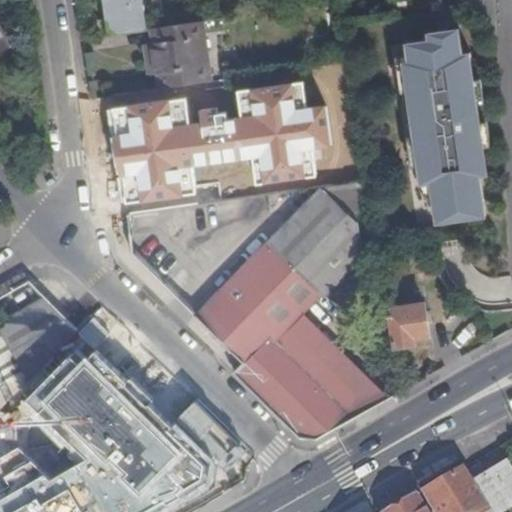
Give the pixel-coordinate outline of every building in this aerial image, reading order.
[(97,19),(99,37),(148,31),(143,0),(102,0),(106,18),(97,19)] [(210,83),(202,24),(152,30),(154,45),(158,75),(159,90),(210,83)] [(0,31),(0,53),(9,49),(0,31)] [(429,55),(404,59),(407,78),(401,78),(407,115),(414,159),(419,194),(421,210),(431,209),(437,249),(486,242),(480,202),(488,201),(484,174),(480,150),(478,129),(474,105),(471,78),(463,79),(458,44),(428,48),(429,55)] [(149,76),(158,75),(154,45),(145,46),(149,76)] [(353,115),(346,65),(307,71),(313,120),(353,115)] [(401,78),(396,79),(401,116),(407,115),(401,78)] [(182,102),(185,125),(190,124),(195,164),(191,164),(195,187),(264,177),(251,93),(182,102)] [(484,128),(481,104),(474,105),(478,129),(484,128)] [(190,124),(185,125),(191,164),(195,164),(190,124)] [(490,173),(487,149),(480,150),(484,174),(490,173)] [(414,159),(408,160),(413,195),(419,194),(414,159)] [(364,184),(320,190),(357,227),(358,227),(370,225),(364,184)] [(357,227),(320,190),(304,206),(198,315),(246,362),(234,373),(287,425),(301,438),(316,441),(326,435),(290,375),(299,366),(275,342),(288,328),(304,313),(321,296),(362,253),(358,227),(357,227)] [(67,341),(74,334),(44,297),(0,322),(0,331),(23,372),(29,381),(48,360),(56,353),(60,348),(67,341)] [(433,336),(429,304),(389,310),(394,348),(415,345),(414,339),(433,336)] [(304,313),(288,328),(337,375),(331,365),(326,335),(304,313)] [(290,375),(326,435),(355,418),(356,408),(337,375),(288,328),(275,342),(299,366),(290,375)] [(0,410),(8,402),(5,397),(0,399),(0,398),(0,385),(23,372),(0,331),(0,410)] [(84,338),(76,331),(74,334),(67,341),(74,348),(84,338)] [(367,411),(392,398),(326,335),(331,365),(337,375),(356,394),(367,411)] [(64,360),(56,353),(48,360),(56,367),(64,360)] [(356,394),(337,375),(356,408),(356,394)] [(4,417),(0,418),(0,478),(7,474),(17,494),(116,445),(103,420),(68,437),(54,409),(11,431),(4,417)] [(491,509),(493,511),(504,511),(511,508),(511,469),(509,464),(508,464),(505,461),(493,468),(495,471),(488,475),(475,483),(491,509)] [(475,483),(488,475),(482,465),(469,472),(475,483)] [(56,504),(59,511),(137,511),(157,503),(141,467),(56,504)] [(434,511),(485,511),(491,509),(475,483),(469,472),(467,469),(466,468),(423,493),(434,511)] [(429,511),(420,495),(391,511),(429,511)]
